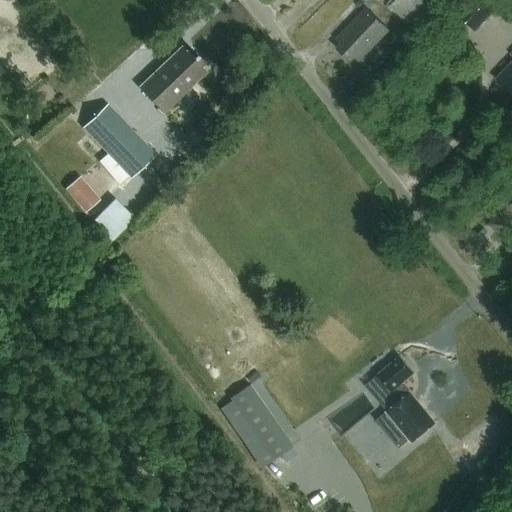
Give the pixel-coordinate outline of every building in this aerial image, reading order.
[(391,0),(387,4),(411,27),(435,2),(432,0),(391,0)] [(477,31),(497,10),(486,0),(470,0),(458,13),(477,31)] [(337,48),(351,61),(355,57),(360,62),(389,30),(366,8),(336,39),(341,44),(337,48)] [(163,111),(204,72),(199,66),(203,63),(190,49),(186,53),(181,48),(140,87),(163,111)] [(511,54),(511,62),(497,79),(511,93),(511,54)] [(82,128),(128,177),(153,154),(106,105),(82,128)] [(64,189),(84,212),(98,200),(79,177),(64,189)] [(112,243),(138,218),(118,196),(92,221),(112,243)] [(400,355),(377,374),(391,393),(392,391),(400,401),(376,420),(399,448),(409,439),(412,444),(437,424),(403,384),(415,374),(400,355)] [(250,387),(230,401),(274,462),(294,448),(250,387)]
